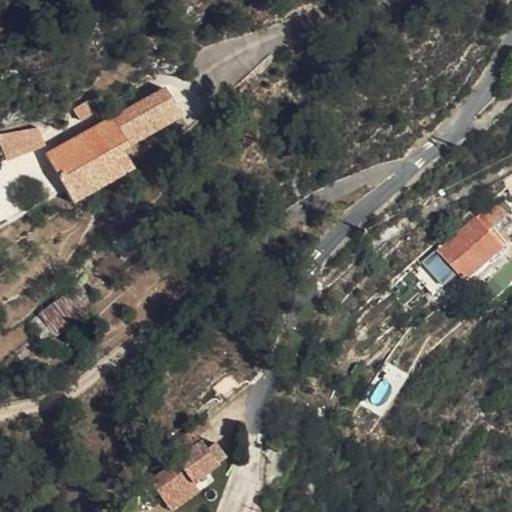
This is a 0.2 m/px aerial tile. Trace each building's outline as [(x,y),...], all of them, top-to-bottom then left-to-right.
[(177,56),(58,123),(85,171),(149,133),(138,116),(195,85),(177,56)] [(0,146),(5,160),(45,146),(36,122),(0,135),(0,146)] [(479,212),(437,245),(464,274),(504,242),(479,212)] [(432,251),(420,263),(442,285),(454,273),(432,251)] [(192,439),(163,461),(183,487),(210,466),(235,445),(233,440),(240,434),(229,418),(218,425),(205,407),(182,426),(192,439)] [(210,466),(183,487),(188,493),(215,471),(210,466)]
